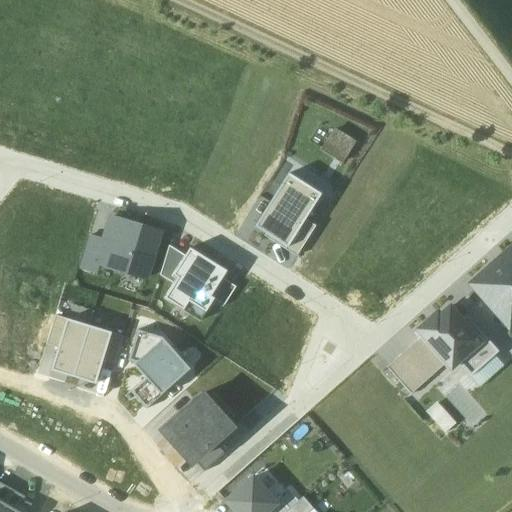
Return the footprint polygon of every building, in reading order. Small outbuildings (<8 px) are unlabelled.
[(322,152),(343,165),(356,144),(335,130),(322,152)] [(289,175),(256,227),(274,244),(287,251),(306,221),(321,196),(289,175)] [(147,279),(160,234),(110,220),(103,242),(97,264),(147,279)] [(287,251),(297,258),(316,228),(306,221),(287,251)] [(97,264),(103,242),(88,238),(79,267),(95,272),(97,264)] [(161,276),(174,285),(178,279),(173,277),(186,257),(169,246),(161,276)] [(190,249),(186,257),(173,277),(178,279),(174,285),(165,300),(201,322),(215,300),(211,298),(223,279),(227,272),(190,249)] [(471,286),(510,330),(511,327),(511,254),(498,267),(492,267),(471,286)] [(237,288),(223,279),(211,298),(215,300),(225,307),(237,288)] [(483,367),(499,353),(456,305),(441,318),(438,314),(415,334),(421,340),(445,367),(449,371),(458,363),(466,372),(478,361),(483,367)] [(106,315),(102,329),(124,335),(128,321),(106,315)] [(58,349),(67,321),(56,317),(47,346),(58,349)] [(89,327),(67,321),(58,349),(51,372),(73,378),(89,327)] [(89,327),(73,378),(96,385),(103,363),(112,334),(89,327)] [(131,392),(146,410),(190,371),(162,339),(138,332),(129,362),(136,364),(134,366),(145,379),(131,392)] [(123,338),(112,334),(103,363),(114,366),(123,338)] [(445,367),(421,340),(389,369),(412,396),(445,367)] [(176,431),(167,439),(185,459),(194,451),(199,457),(200,458),(217,443),(233,429),(203,395),(170,424),(176,431)] [(195,461),(205,473),(226,454),(217,443),(200,458),(199,457),(195,461)] [(226,501),(235,511),(269,511),(278,505),(253,477),(226,501)] [(0,511),(30,511),(32,510),(21,504),(25,497),(0,482),(0,511)] [(278,505),(269,511),(287,511),(298,502),(290,493),(278,505)] [(298,502),(287,511),(310,511),(314,509),(303,498),(298,502)]
